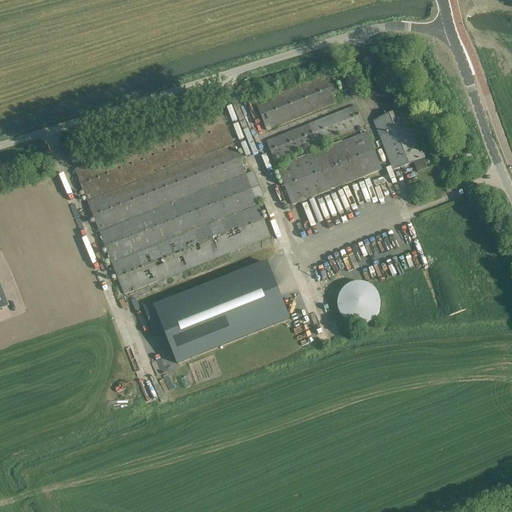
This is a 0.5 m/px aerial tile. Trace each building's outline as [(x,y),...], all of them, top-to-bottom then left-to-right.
[(355,68),(342,73),(351,97),(364,92),(355,68)] [(336,104),(332,94),(338,92),(333,80),(327,83),(324,75),(255,103),(267,131),(336,104)] [(266,142),(274,162),(364,126),(356,105),(266,142)] [(428,169),(424,159),(425,158),(406,108),(373,121),(392,172),(414,163),(417,171),(418,173),(428,169)] [(254,172),(246,175),(221,111),(74,169),(124,295),(271,238),(257,203),(265,200),(254,172)] [(292,206),(382,170),(367,132),(276,168),(292,206)] [(69,157),(72,164),(90,157),(87,150),(69,157)] [(383,178),(373,181),(375,186),(385,183),(383,178)] [(286,210),(291,225),(295,224),(290,209),(286,210)] [(289,320),(267,263),(175,300),(173,296),(144,308),(154,335),(164,331),(177,364),(289,320)] [(355,325),(359,326),(363,325),(366,324),(370,323),(373,321),(376,318),(378,315),(379,312),(380,308),(381,304),(380,300),(379,297),(378,293),(376,290),(373,288),(370,285),(366,284),(363,283),(359,283),(355,283),(352,284),(348,285),(345,288),(342,290),(340,293),(339,297),(338,300),(337,304),(338,308),(339,312),(340,315),(342,318),(345,321),(348,323),(352,324),(355,325)]
